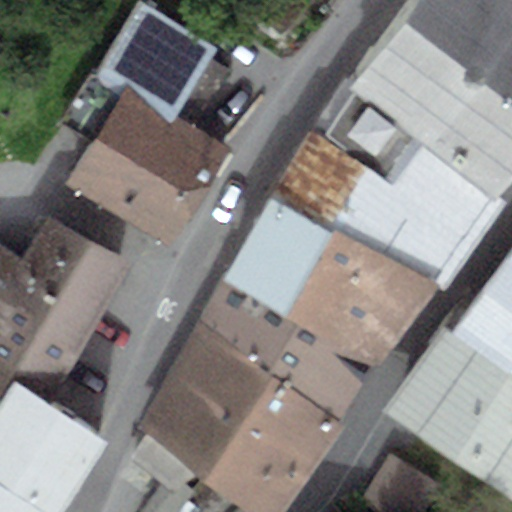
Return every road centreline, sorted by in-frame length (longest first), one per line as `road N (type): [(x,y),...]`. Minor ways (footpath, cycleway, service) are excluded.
road 1 (residential): [(77,511),(250,164),(358,0)]
road 2 (residential): [(293,511),(511,202)]
